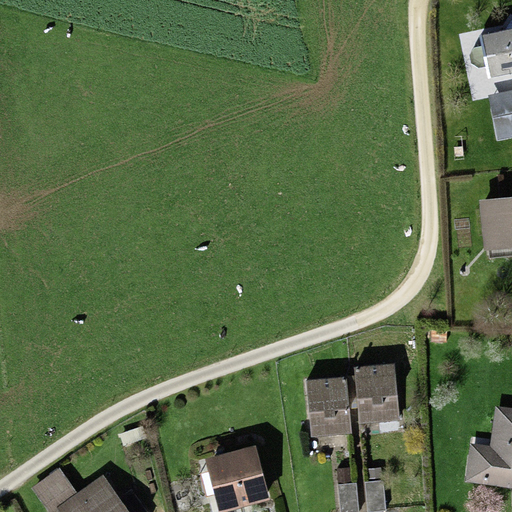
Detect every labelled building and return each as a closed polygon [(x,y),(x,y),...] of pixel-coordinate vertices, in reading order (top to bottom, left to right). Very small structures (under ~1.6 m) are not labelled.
[(511,39),(484,45),(491,83),(511,78),(511,39)] [(511,207),(482,209),(486,255),(511,253),(511,207)] [(356,375),(357,425),(394,425),(393,374),(356,375)] [(345,384),(308,385),(311,443),(348,441),(345,384)] [(471,450),(467,486),(511,490),(511,421),(494,420),(491,452),(471,450)] [(254,458),(208,468),(217,511),(243,511),(265,507),(254,458)] [(61,511),(77,501),(59,475),(30,496),(42,511),(61,511)] [(77,501),(61,511),(120,511),(100,484),(77,501)] [(382,511),(381,485),(365,486),(366,511),(382,511)] [(356,511),(355,488),(339,489),(339,511),(356,511)]
